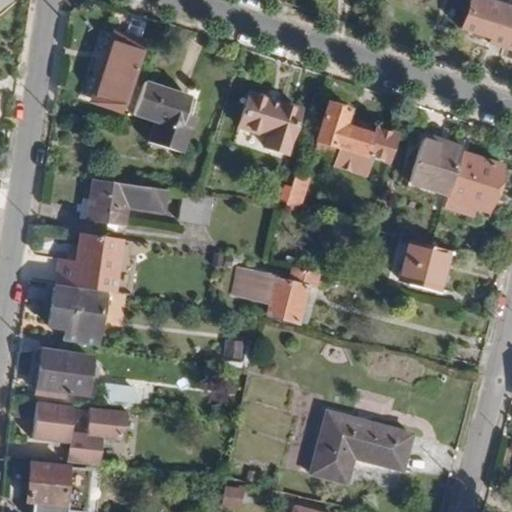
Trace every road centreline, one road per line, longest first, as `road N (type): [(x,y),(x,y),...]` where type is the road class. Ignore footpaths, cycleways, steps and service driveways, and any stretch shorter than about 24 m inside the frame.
road 1 (residential): [(50,0),(0,409)]
road 2 (residential): [(172,0),(511,113)]
road 3 (residential): [(511,325),(463,511)]
